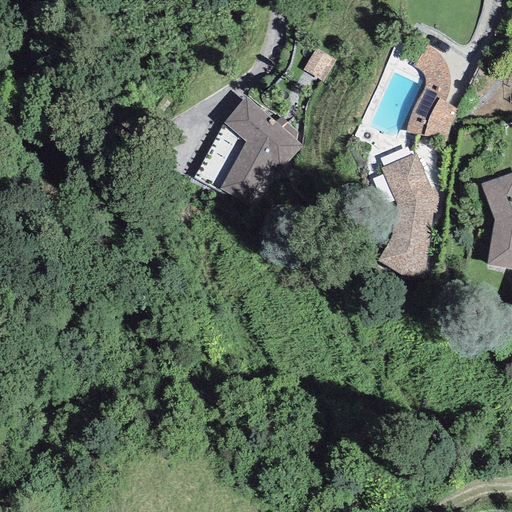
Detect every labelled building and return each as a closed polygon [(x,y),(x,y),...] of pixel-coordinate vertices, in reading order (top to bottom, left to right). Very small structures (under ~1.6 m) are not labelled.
[(433,49),(426,45),(413,66),(418,68),(422,72),(425,78),(425,85),(420,97),(413,107),(408,120),(405,133),(446,141),(448,132),(449,124),(458,109),(444,101),(448,92),(450,83),(449,71),(445,63),(439,54),(433,49)] [(315,49),(302,70),(322,82),(335,62),(315,49)] [(281,129),(245,96),(222,124),(194,177),(219,192),(252,210),(301,147),(295,141),(297,133),(286,123),(281,129)] [(415,153),(380,168),(396,202),(392,235),(385,249),(377,260),(401,275),(410,275),(416,275),(422,273),(426,270),(433,212),(440,213),(440,206),(439,198),(434,187),(430,189),(415,153)] [(511,172),(480,184),(494,221),(485,264),(511,269),(511,172)]
